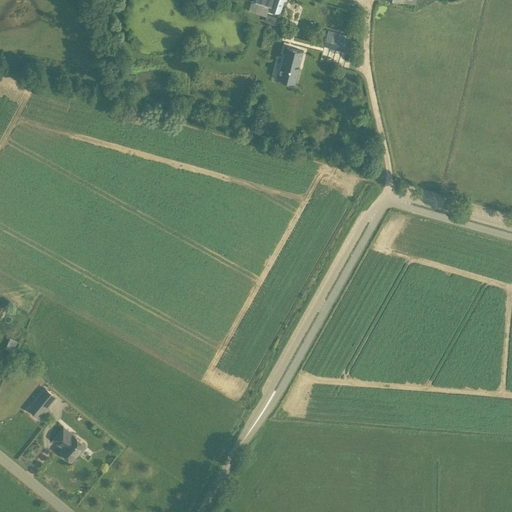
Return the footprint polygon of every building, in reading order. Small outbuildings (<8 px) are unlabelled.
[(270,8),(270,9),(280,12),(284,0),(286,0),(256,0),(256,1),(271,6),(270,8)] [(352,36),(328,30),(324,44),(348,51),(352,36)] [(287,47),(287,46),(286,46),(278,78),(278,79),(279,75),(295,79),(294,83),(295,83),(303,50),(303,51),(287,47)] [(55,396),(45,388),(29,408),(41,418),(49,408),(47,407),(55,396)] [(74,435),(63,427),(54,437),(65,446),(61,451),(71,460),(78,452),(79,454),(86,446),(84,444),(85,443),(74,435)]
